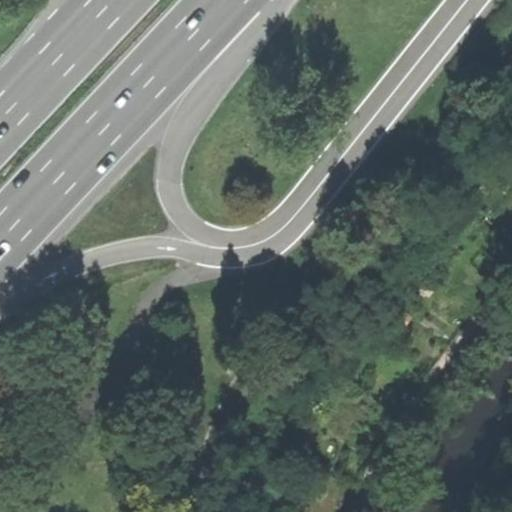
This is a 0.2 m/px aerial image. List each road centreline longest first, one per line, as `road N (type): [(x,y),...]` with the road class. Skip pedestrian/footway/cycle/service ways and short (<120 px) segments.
road 1 (trunk): [(0,224),(208,0)]
road 2 (trunk): [(121,0),(0,130)]
